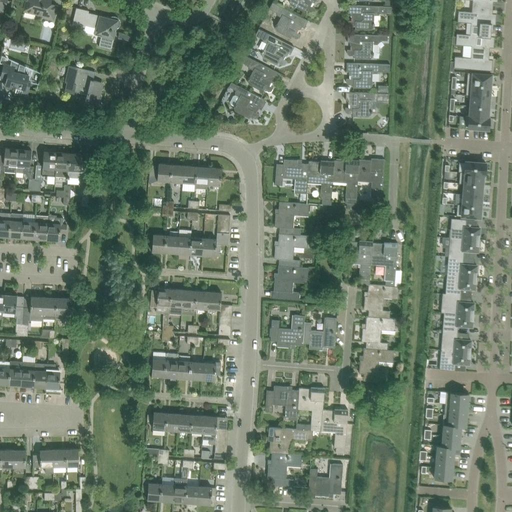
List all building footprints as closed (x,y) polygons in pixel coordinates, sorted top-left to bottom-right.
[(51,0),(25,0),(27,1),(25,11),(47,16),(47,19),(54,20),(57,6),(51,4),(51,0)] [(290,0),(289,1),(290,4),(305,12),(306,10),(311,12),(313,11),(315,8),(311,5),(312,3),(313,3),(316,2),(317,0),(319,1),(319,0),(290,0)] [(459,11),(458,22),(472,23),(474,23),(474,22),(492,24),(496,25),(497,14),(493,14),(494,2),(494,1),(481,0),(475,0),(476,0),(474,0),(473,0),(473,12),(459,11)] [(309,20),(282,7),(273,2),(270,7),(278,11),(277,13),(278,15),(281,17),(276,28),(277,31),(291,38),(292,36),(297,39),(299,38),(301,34),(297,32),(298,29),(299,30),(302,29),(303,27),(305,28),(309,20)] [(379,16),(381,14),(381,6),(349,5),(349,14),(351,14),(351,16),(353,18),(354,18),(354,21),(349,21),(349,25),(350,27),(356,27),(356,29),(371,30),(372,30),(374,28),(375,16),(379,16)] [(101,36),(99,46),(112,49),(117,29),(119,27),(120,25),(120,22),(119,20),(118,18),(115,17),(113,17),(111,17),(110,18),(99,15),(99,16),(96,15),(96,14),(89,13),(89,11),(77,8),(73,24),(85,27),(86,25),(96,28),(95,35),(101,36)] [(453,36),(452,44),(456,44),(456,45),(472,46),(472,45),(490,47),(494,48),(495,37),(491,36),(492,24),(474,22),(474,23),(472,23),(471,35),(457,34),(457,36),(453,36)] [(295,47),(268,33),(259,29),(257,33),(264,38),(263,40),(264,42),(267,44),(262,55),(263,58),(277,65),(278,63),(283,65),(286,65),(287,61),(283,59),(284,56),(285,56),(288,56),(289,54),(291,55),(295,47)] [(374,45),(378,45),(380,43),(380,41),(388,41),(388,35),(380,35),(348,34),(348,43),(350,43),(350,45),(352,47),(353,47),(353,50),(348,50),(347,54),(349,56),(355,56),(354,58),(371,59),(373,57),(373,52),(374,45)] [(489,59),(490,47),(472,45),(472,46),(471,58),(455,57),(455,61),(454,68),(492,71),(493,60),(489,59)] [(254,60),(245,55),(243,60),(250,64),(249,66),(250,69),(253,70),(248,81),(249,84),(263,92),(264,90),(269,92),(272,91),(274,88),(269,85),(271,83),(274,82),(275,80),(277,81),(281,74),(254,60)] [(28,81),(29,75),(24,74),(26,67),(12,60),(11,61),(10,66),(4,64),(1,78),(7,79),(6,83),(5,87),(7,87),(12,88),(12,85),(17,86),(15,93),(27,96),(30,82),(28,81)] [(347,79),(347,83),(348,85),(354,85),(354,87),(370,88),(372,85),(373,73),(377,74),(379,72),(390,72),(390,64),(379,64),(347,63),(347,71),(349,72),(349,74),(351,76),(352,76),(352,79),(347,79)] [(101,94),(103,86),(104,83),(93,80),(95,72),(69,66),(65,82),(67,83),(65,91),(74,93),(75,91),(87,95),(86,101),(99,104),(99,102),(101,101),(102,96),(101,94)] [(468,72),(467,84),(491,86),(492,74),(468,72)] [(240,87),(231,82),(229,87),(236,91),(235,93),(236,95),(233,96),(230,102),(231,104),(235,106),(234,108),(235,111),(250,118),(251,116),(255,119),(258,118),(260,114),(255,112),(257,109),(257,110),(260,109),(261,107),(263,108),(267,100),(240,87)] [(491,86),(467,84),(466,95),(471,95),(490,96),(491,86)] [(346,108),(346,112),(347,114),(353,114),(353,116),(369,117),(371,114),(372,113),(372,110),(372,102),(376,102),(378,101),(389,101),(390,93),(389,93),(378,93),(346,92),(346,100),(348,100),(348,103),(350,105),(351,105),(351,108),(346,108)] [(490,96),(471,95),(471,106),(489,107),(490,96)] [(489,107),(471,106),(470,116),(467,116),(490,118),(489,117),(489,107)] [(490,118),(467,116),(466,128),(489,129),(490,118)] [(0,178),(2,179),(2,176),(2,171),(8,172),(16,173),(17,165),(19,149),(5,148),(4,156),(0,156),(0,178)] [(17,165),(16,173),(22,173),(26,174),(28,176),(28,178),(29,178),(33,178),(34,166),(30,166),(31,150),(19,149),(17,165)] [(56,169),(57,152),(44,151),(43,166),(42,175),(55,176),(56,169)] [(68,170),(70,153),(57,152),(56,169),(55,176),(68,177),(68,170)] [(82,154),(70,153),(68,170),(68,177),(79,178),(78,193),(83,194),(86,194),(88,174),(89,164),(86,163),(86,162),(82,161),(82,154)] [(381,203),(385,159),(376,158),(376,162),(372,162),(372,160),(358,159),(358,160),(359,160),(358,179),(372,180),(371,197),(373,197),(372,203),(373,203),(381,203)] [(308,164),(297,163),(297,160),(283,159),(283,166),(276,166),(275,185),(282,185),(283,178),(297,179),(296,193),(307,194),(308,180),(307,180),(308,164)] [(333,161),(333,179),(333,180),(347,181),(347,183),(347,190),(346,198),(346,204),(348,204),(356,204),(357,204),(358,179),(359,160),(358,160),(351,160),(347,159),(336,159),(336,160),(333,160),(333,161)] [(333,161),(321,160),(321,162),(308,161),(308,164),(307,180),(308,180),(322,182),(320,199),(322,199),(322,204),(331,205),(333,180),(333,179),(333,161)] [(465,172),(460,172),(485,174),(486,163),(466,161),(465,172)] [(170,181),(171,164),(158,164),(157,180),(170,181)] [(183,182),(184,165),(171,164),(170,181),(183,182)] [(195,183),(197,166),(184,165),(183,182),(195,183)] [(208,184),(209,167),(197,166),(195,183),(195,188),(208,189),(208,184)] [(222,168),(209,167),(208,184),(221,185),(222,168)] [(485,175),(485,174),(460,172),(459,183),(483,185),(484,174),(485,175)] [(483,196),(483,185),(459,183),(464,184),(464,194),(483,196)] [(482,206),(483,196),(464,194),(463,204),(458,204),(482,206)] [(281,228),(281,234),(300,236),(301,229),(293,228),(294,214),(308,215),(309,204),(279,202),(278,214),(275,213),(274,227),(281,228)] [(481,218),(482,206),(458,204),(457,216),(481,218)] [(10,219),(10,213),(0,212),(0,236),(9,237),(10,219)] [(23,220),(24,214),(10,213),(10,219),(9,237),(22,238),(23,220)] [(48,222),(49,222),(49,216),(35,215),(35,221),(34,239),(47,240),(48,222)] [(66,233),(66,223),(63,223),(64,217),(56,217),(55,222),(49,222),(48,222),(47,240),(59,241),(60,233),(66,233)] [(450,237),(479,240),(480,228),(466,227),(467,219),(452,218),(450,237)] [(35,221),(23,220),(22,238),(34,239),(35,221)] [(348,229),(346,263),(360,264),(359,279),(361,279),(360,284),(368,285),(370,285),(370,284),(371,265),(371,262),(372,243),(373,243),(373,241),(360,240),(360,242),(355,242),(356,230),(348,229)] [(228,246),(229,233),(217,232),(217,239),(204,238),(203,255),(216,256),(217,256),(218,255),(219,252),(220,252),(221,245),(228,246)] [(309,236),(300,236),(281,234),(278,234),(278,246),(275,246),(274,259),(281,260),(280,266),(299,268),(300,261),(293,260),(294,246),(308,247),(309,236)] [(165,252),(166,235),(153,235),(152,251),(165,252)] [(178,253),(179,236),(166,235),(165,252),(178,253)] [(190,254),(191,237),(179,236),(178,253),(190,254)] [(203,255),(204,238),(191,237),(190,254),(203,255)] [(479,240),(450,237),(449,256),(464,257),(464,250),(478,251),(479,240)] [(397,257),(398,243),(385,242),(385,244),(373,243),(372,243),(371,262),(371,265),(385,265),(384,280),(386,280),(386,285),(386,286),(395,287),(395,286),(397,257)] [(447,274),(476,276),(477,265),(463,264),(464,257),(449,256),(447,274)] [(292,292),(293,282),(307,283),(308,268),(299,268),(280,266),(278,266),(277,278),(275,278),(274,291),(276,291),(275,298),(299,300),(299,292),(292,292)] [(479,277),(476,276),(447,274),(446,293),(443,293),(461,295),(461,288),(475,289),(476,284),(478,284),(479,277)] [(398,287),(395,286),(395,287),(386,286),(386,285),(370,284),(370,285),(368,285),(368,296),(365,296),(364,310),(371,310),(370,317),(390,318),(390,311),(383,310),(384,296),(398,297),(398,287)] [(170,306),(171,289),(158,288),(158,290),(152,290),(151,306),(157,307),(157,305),(170,306)] [(170,306),(169,314),(182,315),(182,307),(184,290),(171,289),(170,306)] [(195,308),(196,291),(184,290),(182,307),(195,308)] [(208,309),(209,292),(196,291),(195,308),(208,309)] [(4,295),(3,311),(16,312),(16,317),(23,318),(23,307),(16,306),(17,296),(11,295),(12,293),(6,292),(6,295),(4,295)] [(222,293),(209,292),(208,309),(220,310),(221,304),(222,293)] [(461,295),(443,293),(441,312),(473,315),(474,303),(460,302),(461,295)] [(23,318),(23,324),(29,324),(29,320),(43,321),(43,319),(44,297),(31,296),(31,298),(31,307),(23,307),(23,318)] [(56,314),(57,297),(44,297),(43,319),(56,319),(56,314)] [(70,298),(57,297),(56,314),(56,319),(74,320),(74,307),(69,307),(70,298)] [(443,331),(458,332),(458,325),(472,326),(473,315),(441,312),(444,313),(443,331)] [(302,342),(304,322),(305,322),(305,316),(294,315),(293,329),(278,328),(279,321),(272,320),(271,329),(270,329),(269,337),(271,337),(271,339),(278,340),(277,347),(290,348),(291,345),(302,346),(303,342),(302,342)] [(396,318),(390,318),(370,317),(366,316),(365,328),(363,328),(361,341),(368,342),(368,348),(368,349),(387,350),(388,343),(380,342),(381,328),(395,329),(396,318)] [(311,323),(305,322),(304,322),(302,342),(303,342),(309,342),(309,349),(323,350),(323,347),(334,348),(337,318),(327,318),(326,332),(311,330),(311,323)] [(458,332),(443,331),(441,350),(470,352),(471,340),(457,339),(458,332)] [(394,350),(387,350),(368,349),(368,348),(364,348),(363,360),(360,360),(359,373),(366,374),(366,381),(385,382),(385,375),(378,374),(379,360),(393,361),(394,350)] [(470,352),(441,350),(440,369),(455,370),(455,363),(469,364),(470,352)] [(166,353),(166,360),(165,377),(177,377),(179,361),(179,354),(166,353)] [(165,377),(166,360),(153,359),(152,376),(165,377)] [(22,368),(23,361),(10,360),(10,368),(9,385),(21,386),(22,368)] [(34,387),(35,363),(35,362),(23,361),(22,368),(21,386),(34,387)] [(190,378),(191,362),(179,361),(177,377),(190,378)] [(202,379),(204,363),(191,362),(190,378),(202,379)] [(48,370),(48,364),(35,363),(34,387),(47,387),(48,370)] [(217,364),(204,363),(202,379),(215,380),(217,364)] [(60,371),(56,371),(56,365),(48,364),(48,370),(47,387),(59,388),(60,371)] [(0,384),(9,385),(10,368),(0,367),(0,384)] [(298,410),(299,391),(287,390),(288,387),(274,386),(273,393),(266,393),(265,412),(272,412),(273,405),(287,406),(286,420),(297,421),(298,410)] [(299,391),(298,410),(311,411),(310,430),(312,431),(321,432),(321,429),(323,410),(324,388),(317,387),(311,387),(311,389),(299,388),(299,391)] [(468,405),(469,393),(446,392),(445,403),(468,405)] [(467,415),(468,405),(445,403),(445,414),(467,415)] [(348,410),(340,409),(335,409),(334,411),(323,410),(321,429),(335,430),(334,447),(336,447),(336,452),(345,453),(348,410)] [(166,429),(167,413),(154,412),(153,428),(166,429)] [(178,430),(180,414),(167,413),(166,429),(178,430)] [(191,431),(192,415),(180,414),(178,430),(191,431)] [(467,426),(467,415),(445,414),(444,424),(467,426)] [(203,432),(204,416),(192,415),(191,431),(203,432)] [(221,418),(217,418),(217,417),(204,416),(203,432),(203,438),(210,439),(209,443),(215,443),(215,440),(216,434),(216,428),(227,429),(227,422),(221,422),(221,418)] [(461,436),(462,426),(467,427),(467,426),(444,424),(443,435),(461,436)] [(312,440),(312,431),(310,430),(269,427),(268,441),(269,441),(269,453),(272,453),(290,454),(291,440),(308,441),(308,440),(312,440)] [(460,447),(461,436),(443,435),(442,445),(437,445),(460,447)] [(455,458),(455,447),(460,448),(460,447),(437,445),(436,456),(455,458)] [(66,466),(65,449),(53,450),(54,466),(66,466)] [(78,449),(65,449),(66,466),(79,465),(78,449)] [(13,467),(13,450),(0,450),(0,467),(13,467)] [(26,450),(13,450),(13,467),(26,467),(26,450)] [(33,455),(33,467),(45,466),(46,473),(54,473),(54,466),(53,450),(40,450),(40,455),(33,455)] [(301,455),(290,454),(272,453),(271,465),(267,464),(266,478),(274,479),(273,485),(292,487),(293,479),(285,478),(286,464),(301,465),(301,455)] [(454,468),(455,458),(436,456),(436,467),(454,468)] [(309,469),(308,480),(308,488),(315,489),(315,495),(328,496),(328,494),(340,495),(342,464),(331,464),(331,477),(316,476),(317,469),(309,469)] [(453,480),(454,468),(436,467),(435,478),(453,480)] [(186,502),(187,486),(188,479),(175,478),(174,485),(173,501),(186,502)] [(161,500),(162,484),(149,483),(148,500),(161,500)] [(173,501),(174,485),(162,484),(161,500),(173,501)] [(198,503),(200,487),(187,486),(186,502),(198,503)] [(212,488),(200,487),(198,503),(211,504),(212,488)] [(62,492),(55,492),(49,492),(49,500),(62,500),(62,492)]
